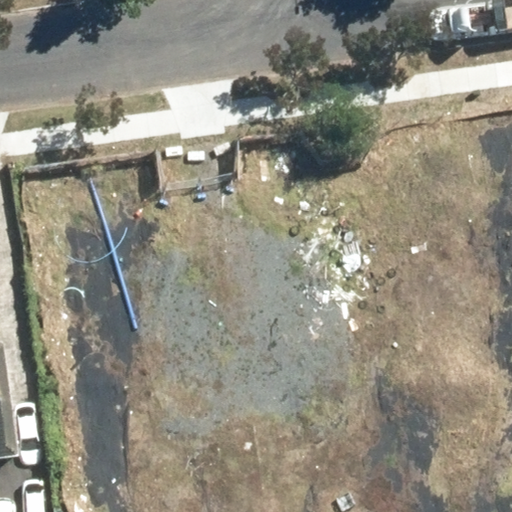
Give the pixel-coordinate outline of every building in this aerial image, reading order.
[(505,155),(461,159),(465,216),(510,213),(505,155)] [(335,396),(333,380),(354,377),(358,405),(391,400),(387,372),(419,367),(421,383),(453,378),(450,362),(507,353),(488,224),(322,250),(317,218),(245,229),(270,390),(306,384),(308,400),(335,396)] [(141,388),(140,374),(205,367),(193,255),(40,272),(52,383),(108,377),(110,391),(141,388)] [(0,460),(12,459),(0,377),(0,460)] [(300,495),(293,407),(254,410),(261,498),(300,495)]
